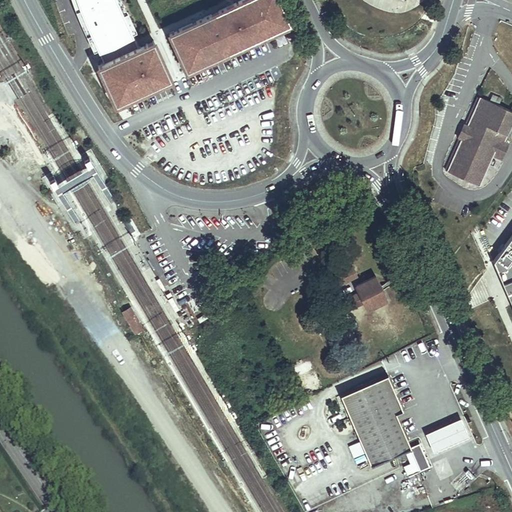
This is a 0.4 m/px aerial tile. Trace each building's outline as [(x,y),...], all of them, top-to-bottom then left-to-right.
[(66,0),(73,22),(74,22),(89,52),(132,32),(117,3),(116,0),(66,0)] [(283,26),(270,0),(242,0),(162,36),(178,73),(276,29),(283,26)] [(91,70),(108,108),(165,83),(147,45),(91,70)] [(492,94),(489,100),(498,105),(501,98),(492,94)] [(469,183),(473,182),(482,178),(486,177),(485,174),(493,155),(496,149),(494,145),(505,141),(507,135),(507,134),(511,123),(511,110),(498,105),(489,100),(486,99),(476,103),(467,124),(467,125),(470,132),(458,137),(459,141),(446,171),(468,180),(469,183)] [(464,122),(458,137),(470,132),(467,125),(467,124),(464,122)] [(508,142),(505,141),(494,145),(496,149),(493,155),(501,159),(508,142)] [(499,273),(511,302),(511,239),(495,263),(499,273)] [(353,267),(349,269),(353,278),(357,276),(353,267)] [(330,290),(353,278),(349,269),(325,281),(330,290)] [(356,285),(359,291),(365,303),(367,309),(387,299),(375,276),(356,285)] [(354,308),(365,303),(359,291),(348,296),(354,308)] [(130,309),(123,313),(135,333),(142,329),(130,309)] [(300,375),(311,370),(307,361),(296,367),(300,375)] [(363,425),(409,403),(393,367),(346,387),(363,425)] [(409,403),(363,425),(367,434),(369,440),(378,459),(412,444),(417,455),(411,458),(414,467),(435,459),(426,436),(417,439),(405,413),(412,410),(409,403)] [(468,411),(433,427),(441,445),(477,429),(468,411)] [(365,442),(363,436),(356,439),(358,445),(365,442)]
